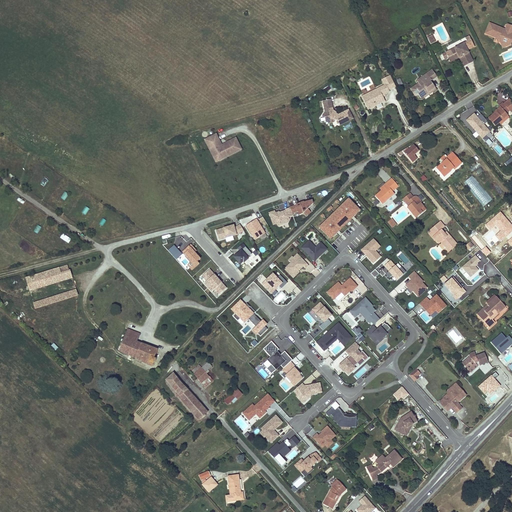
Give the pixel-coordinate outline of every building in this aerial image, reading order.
[(485,34),(496,38),(498,39),(499,38),(500,40),(499,40),(500,41),(502,44),(507,46),(510,43),(508,40),(510,39),(508,36),(509,34),(511,34),(511,26),(508,24),(505,30),(490,23),(485,34)] [(459,47),(445,53),(451,64),(460,60),(461,61),(463,60),(466,66),(473,62),(467,50),(474,46),(471,41),(459,47)] [(444,50),(445,53),(459,47),(457,43),(444,50)] [(436,89),(430,81),(436,77),(432,70),(426,74),(420,78),(421,79),(417,82),(418,83),(418,84),(420,87),(417,90),(412,93),(414,96),(417,94),(420,98),(423,96),(431,90),(432,92),(436,89)] [(390,76),(383,80),(382,80),(384,86),(386,85),(388,90),(396,87),(390,76)] [(418,84),(418,83),(409,89),(412,93),(417,90),(420,87),(418,84)] [(382,87),(378,89),(381,95),(385,94),(389,92),(388,90),(386,85),(384,86),(382,87)] [(361,97),(367,110),(384,102),(381,95),(378,89),(374,91),(374,92),(373,95),(367,98),(366,95),(361,97)] [(330,99),(322,100),(324,111),(322,115),(324,117),(325,121),(328,123),(333,122),(334,120),(337,120),(339,125),(352,119),(348,109),(337,115),(334,113),(332,111),(332,110),(330,99)] [(495,115),(495,114),(488,119),(495,127),(499,123),(508,116),(506,114),(510,111),(511,113),(511,112),(511,101),(510,99),(504,104),(503,103),(499,106),(500,107),(495,111),(497,113),(495,115)] [(474,114),(466,121),(483,140),(491,132),(474,114)] [(318,118),(319,121),(321,122),(323,122),(328,125),(333,124),(334,127),(339,125),(337,120),(334,120),(333,122),(328,123),(325,121),(324,117),(322,115),(320,115),(318,118)] [(508,116),(499,123),(500,124),(509,117),(508,116)] [(215,134),(204,140),(211,154),(215,152),(218,158),(224,155),(225,157),(240,149),(235,138),(226,143),(227,145),(222,147),(221,147),(220,145),(218,141),(216,137),(215,134)] [(409,150),(404,154),(412,163),(417,159),(414,155),(418,151),(414,146),(409,150)] [(215,152),(211,154),(215,162),(225,157),(224,155),(218,158),(215,152)] [(448,158),(441,165),(437,168),(444,177),(449,172),(447,171),(452,167),(453,168),(454,169),(461,163),(452,153),(447,157),(448,158)] [(439,163),(441,165),(448,158),(447,157),(445,155),(439,161),(440,163),(439,163)] [(428,179),(424,175),(420,178),(423,183),(428,179)] [(40,184),(44,187),(49,180),(45,178),(40,184)] [(386,187),(381,191),(375,196),(382,204),(394,194),(392,192),(398,187),(392,179),(386,184),(387,186),(386,187)] [(378,187),(381,191),(386,187),(384,183),(378,187)] [(61,198),(65,201),(69,194),(65,192),(61,198)] [(426,210),(420,203),(421,202),(415,195),(413,197),(409,194),(402,199),(408,207),(417,217),(426,210)] [(361,211),(349,199),(320,228),(332,240),(361,211)] [(313,201),(306,202),(300,204),(303,212),(304,214),(306,213),(308,216),(312,213),(316,208),(314,205),(313,205),(313,201)] [(300,204),(291,207),(294,215),(299,214),(299,215),(304,214),(303,212),(300,204)] [(81,213),(85,215),(90,209),(85,206),(81,213)] [(289,222),(290,219),(290,218),(289,217),(294,215),(291,207),(287,209),(287,210),(280,212),(280,211),(276,213),(275,210),(270,212),(274,224),(278,223),(279,225),(289,222)] [(417,217),(408,207),(407,208),(416,219),(417,217)] [(239,221),(242,227),(248,224),(245,218),(239,221)] [(257,220),(246,226),(254,240),(265,234),(257,220)] [(430,230),(432,232),(435,235),(433,237),(436,240),(439,243),(441,242),(449,252),(457,245),(448,235),(447,237),(444,234),(441,230),(444,227),(440,222),(430,230)] [(240,225),(234,228),(234,225),(216,230),(219,241),(236,236),(237,236),(237,235),(244,232),(240,225)] [(476,241),(481,236),(475,231),(470,235),(476,241)] [(34,232),(29,238),(33,241),(38,235),(34,232)] [(69,243),(71,239),(63,234),(60,239),(69,243)] [(382,247),(374,239),(361,251),(374,265),(382,257),(377,252),(382,247)] [(314,246),(308,240),(300,248),(314,263),(327,250),(319,242),(314,246)] [(473,246),(470,242),(465,246),(469,250),(473,246)] [(240,251),(234,256),(242,264),(244,262),(246,265),(250,261),(248,259),(253,255),(245,246),(243,244),(238,248),(240,251)] [(174,245),(169,250),(177,259),(182,254),(174,245)] [(188,259),(192,263),(190,264),(192,267),(194,265),(195,266),(202,260),(195,253),(197,251),(191,245),(182,252),(188,259)] [(308,264),(295,252),(291,255),(287,259),(289,262),(283,267),(292,278),(308,264)] [(481,262),(475,255),(462,267),(468,273),(476,266),(481,262)] [(398,269),(389,260),(383,265),(387,271),(384,274),(389,278),(391,276),(396,280),(405,272),(401,266),(398,269)] [(49,289),(32,295),(36,308),(77,296),(70,271),(69,271),(67,266),(44,273),(49,289)] [(476,266),(468,273),(471,277),(479,270),(476,266)] [(227,287),(210,269),(202,277),(207,282),(205,283),(213,291),(214,290),(219,295),(227,287)] [(423,282),(413,272),(408,276),(411,281),(405,287),(407,290),(405,292),(408,296),(413,293),(417,298),(428,289),(422,284),(423,282)] [(44,273),(27,278),(32,295),(49,289),(44,273)] [(277,278),(273,273),(261,285),(271,294),(272,293),(274,296),(278,292),(276,289),(280,286),(282,288),(288,282),(281,274),(277,278)] [(466,292),(454,277),(444,285),(457,300),(466,292)] [(354,283),(350,279),(342,286),(330,296),(334,300),(342,293),(354,283)] [(330,296),(342,286),(338,283),(327,293),(330,296)] [(354,283),(342,293),(345,297),(351,292),(357,286),(354,283)] [(428,300),(425,297),(418,303),(433,319),(447,307),(434,295),(428,300)] [(486,303),(487,305),(496,297),(494,295),(486,303)] [(375,306),(364,297),(348,311),(354,317),(359,314),(368,324),(370,322),(372,325),(379,319),(372,313),(376,311),(372,308),(375,306)] [(496,297),(487,305),(477,315),(486,325),(498,314),(496,312),(503,305),(496,297)] [(255,315),(241,300),(231,310),(245,324),(249,320),(254,315),(255,315)] [(332,317),(321,303),(313,310),(324,324),(332,317)] [(503,305),(496,312),(498,314),(505,308),(503,305)] [(261,323),(254,315),(249,320),(256,327),(261,323)] [(374,328),(371,325),(364,332),(376,344),(383,339),(382,337),(392,330),(383,320),(374,328)] [(353,337),(338,322),(315,342),(323,351),(337,340),(343,346),(353,337)] [(265,327),(261,323),(256,327),(260,331),(265,327)] [(360,334),(362,331),(359,328),(357,329),(354,333),(357,337),(360,334)] [(136,342),(132,341),(135,333),(127,330),(119,350),(152,367),(155,360),(154,359),(157,350),(136,342)] [(501,354),(511,344),(511,339),(509,336),(507,338),(502,333),(492,343),(496,348),(501,354)] [(310,334),(305,338),(308,342),(313,339),(310,334)] [(281,352),(271,341),(262,349),(270,356),(265,359),(271,363),(265,367),(270,374),(280,365),(283,368),(292,360),(284,351),(281,352)] [(359,346),(355,342),(344,351),(349,355),(338,364),(339,367),(342,371),(345,372),(347,375),(355,368),(353,366),(356,363),(359,366),(369,358),(362,351),(360,352),(356,349),(359,346)] [(54,352),(59,349),(54,343),(50,347),(54,352)] [(471,359),(469,357),(462,364),(468,370),(476,363),(478,363),(479,365),(487,362),(484,354),(476,357),(473,358),(471,359)] [(292,362),(300,368),(303,364),(295,358),(292,362)] [(285,374),(283,375),(286,378),(294,386),(304,378),(295,368),(294,367),(295,366),(291,362),(290,363),(282,371),(285,374)] [(199,365),(193,370),(195,373),(194,374),(205,387),(213,381),(206,374),(209,371),(208,370),(212,367),(208,363),(202,368),(199,365)] [(418,376),(421,374),(416,369),(411,373),(416,378),(418,376)] [(177,395),(183,402),(192,395),(173,373),(166,380),(178,393),(177,395)] [(416,378),(411,373),(409,375),(415,382),(420,378),(418,376),(416,378)] [(492,376),(492,375),(478,387),(484,394),(488,392),(490,394),(501,385),(495,379),(498,376),(495,373),(492,376)] [(310,384),(315,378),(312,375),(306,380),(310,384)] [(305,386),(303,384),(294,392),(297,396),(296,397),(303,405),(305,404),(314,396),(322,394),(320,383),(305,386)] [(460,388),(456,384),(449,391),(450,393),(444,398),(446,400),(460,388)] [(440,402),(448,411),(452,408),(454,409),(459,404),(458,403),(466,395),(460,388),(446,400),(444,398),(440,402)] [(237,389),(224,401),(228,405),(236,398),(237,399),(242,395),(237,389)] [(255,406),(252,403),(242,413),(250,421),(256,415),(260,418),(260,419),(266,413),(276,402),(273,399),(268,394),(255,406)] [(192,395),(183,402),(195,415),(203,407),(192,395)] [(463,408),(459,404),(454,409),(457,413),(463,408)] [(203,407),(195,415),(199,420),(207,412),(203,407)] [(339,408),(336,411),(333,408),(326,414),(329,417),(332,415),(334,417),(341,411),(339,408)] [(341,411),(334,417),(333,418),(341,427),(356,428),(357,416),(345,415),(341,411)] [(413,424),(417,421),(411,412),(401,418),(402,420),(396,431),(403,434),(407,428),(413,424)] [(283,424),(276,416),(261,429),(263,431),(260,433),(270,444),(279,437),(274,431),(283,424)] [(413,424),(407,428),(403,434),(407,436),(413,424)] [(326,426),(316,433),(311,437),(321,448),(324,445),(326,448),(333,444),(330,439),(335,436),(326,426)] [(298,443),(292,436),(288,440),(287,438),(279,445),(276,442),(267,451),(281,466),(285,462),(282,458),(289,451),(286,448),(290,444),(293,448),(298,443)] [(383,456),(375,462),(378,465),(376,467),(381,472),(389,464),(392,467),(402,459),(394,451),(385,459),(383,456)] [(301,459),(297,463),(295,465),(301,472),(303,470),(306,473),(308,475),(313,470),(311,468),(317,463),(318,464),(322,460),(321,459),(318,454),(316,453),(312,456),(310,458),(304,462),(301,459)] [(375,462),(372,466),(376,474),(381,472),(376,467),(378,465),(375,462)] [(376,474),(372,466),(367,468),(373,480),(378,478),(376,474)] [(230,495),(226,496),(227,502),(243,500),(242,492),(240,493),(238,475),(228,476),(229,486),(228,486),(228,487),(230,487),(230,495)] [(207,481),(204,484),(203,485),(209,492),(217,485),(211,478),(207,481)] [(332,487),(323,504),(328,507),(333,500),(336,502),(340,495),(346,490),(339,482),(332,487)] [(372,511),(376,509),(365,496),(359,501),(363,505),(356,510),(357,511),(372,511)]
